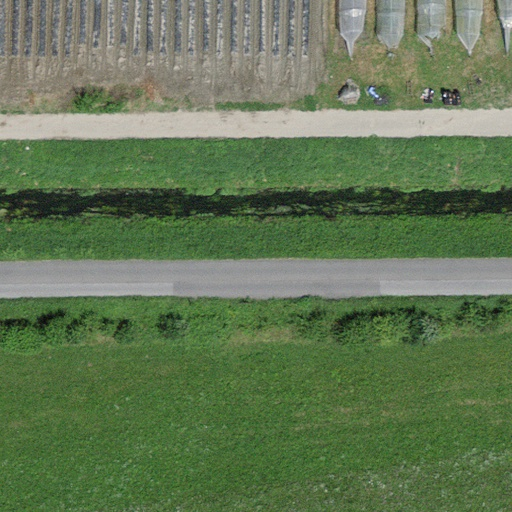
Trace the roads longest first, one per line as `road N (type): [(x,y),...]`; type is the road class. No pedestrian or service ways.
road 1 (unclassified): [(0,284),(511,281)]
road 2 (track): [(511,131),(0,130)]
